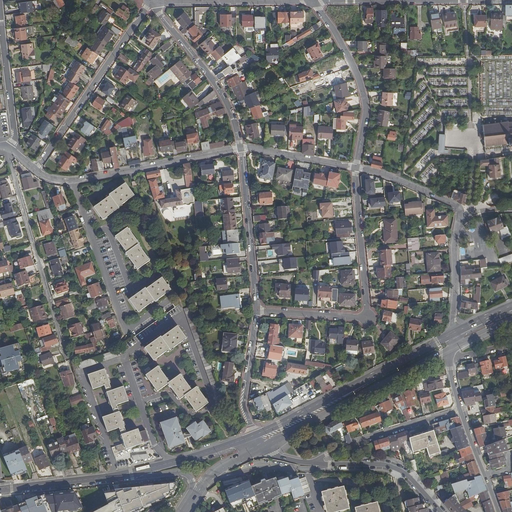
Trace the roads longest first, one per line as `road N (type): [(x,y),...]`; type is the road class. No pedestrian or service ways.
road 1 (residential): [(356,167),(367,317),(255,311)]
road 2 (residential): [(123,358),(180,319),(209,395),(207,408),(194,415),(164,393),(139,401)]
road 3 (primary): [(451,333),(254,434)]
road 4 (residential): [(66,356),(7,148)]
road 5 (primary): [(265,445),(451,348)]
road 6 (residential): [(74,180),(124,327),(165,302)]
road 7 (residential): [(34,169),(150,4)]
road 8 (residential): [(356,167),(366,113),(361,86),(310,2)]
road 9 (residential): [(240,148),(210,77),(150,4)]
road 10 (residential): [(74,180),(240,148)]
road 11 (residential): [(255,311),(240,148)]
road 12 (residential): [(460,409),(307,462)]
road 13 (residential): [(150,4),(310,2)]
road 14 (residential): [(123,358),(81,374),(111,476)]
road 15 (residential): [(438,511),(391,468),(307,462)]
road 16 (residential): [(0,7),(14,135),(7,148)]
road 17 (residential): [(310,2),(449,0)]
road 18 (residential): [(356,167),(458,206),(460,223)]
road 19 (residential): [(254,434),(244,396),(255,311)]
